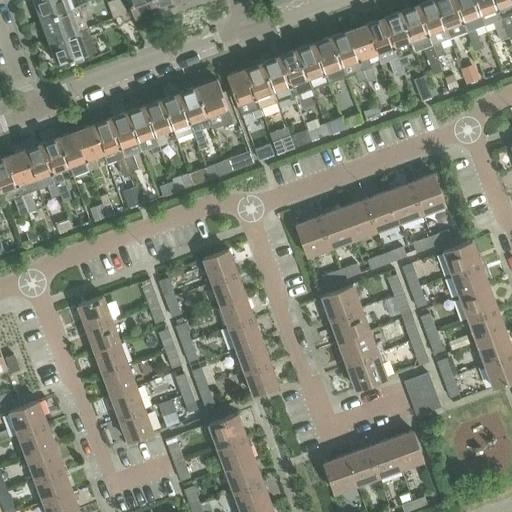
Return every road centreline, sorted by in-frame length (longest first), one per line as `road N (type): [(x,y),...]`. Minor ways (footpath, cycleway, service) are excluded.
road 1 (residential): [(404,398),(327,425),(249,208)]
road 2 (residential): [(171,464),(113,486),(34,277)]
road 3 (residential): [(249,208),(470,128)]
road 4 (residential): [(34,277),(220,202),(249,208)]
road 5 (residential): [(35,111),(244,31)]
